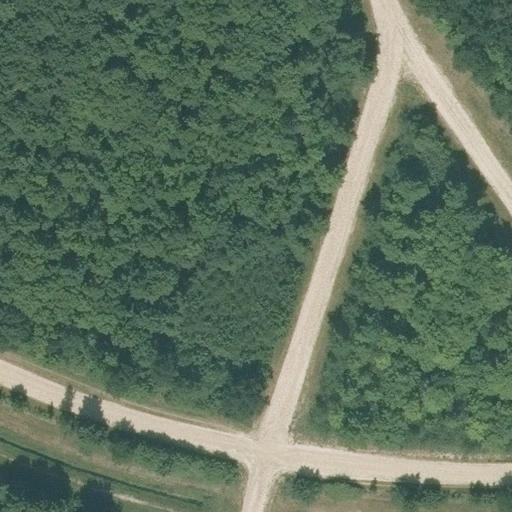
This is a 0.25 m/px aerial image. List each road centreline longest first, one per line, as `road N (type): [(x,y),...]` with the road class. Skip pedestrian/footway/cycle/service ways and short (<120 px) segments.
road 1 (track): [(511,478),(325,462),(39,394),(0,374)]
road 2 (track): [(390,20),(358,160),(251,511)]
road 3 (track): [(511,194),(382,0)]
